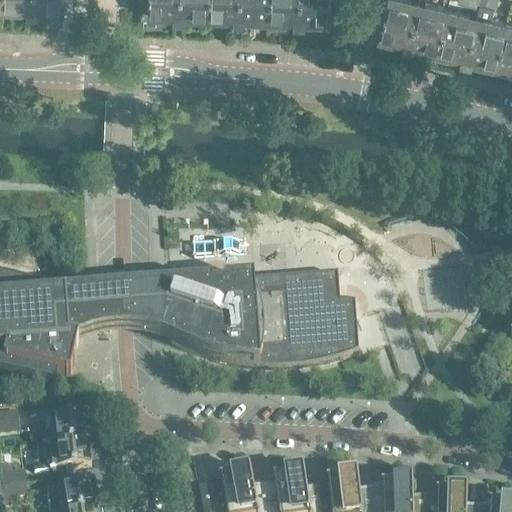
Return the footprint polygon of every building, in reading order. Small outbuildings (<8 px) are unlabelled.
[(32,12),(32,0),(2,0),(2,10),(3,7),(27,8),(27,13),(28,13),(28,12),(32,12)] [(63,0),(32,0),(32,12),(36,12),(36,13),(37,13),(37,8),(62,9),(62,13),(63,13),(63,0)] [(208,19),(209,0),(148,0),(148,16),(149,16),(149,13),(173,14),(173,19),(174,19),(174,17),(182,18),(182,19),(184,19),(184,14),(208,15),(208,19)] [(268,21),(269,0),(209,0),(208,19),(209,19),(209,15),(233,16),(233,21),(234,21),(234,20),(242,20),(242,21),(244,21),(244,17),(268,18),(268,21)] [(269,0),(268,21),(269,21),(269,18),(293,19),(293,23),(294,24),(294,22),(302,23),(302,24),(304,24),(304,19),(328,20),(328,24),(329,24),(330,0),(269,0)] [(436,54),(447,9),(413,0),(386,0),(385,5),(377,39),(378,39),(379,36),(402,42),(401,46),(403,47),(403,46),(407,47),(411,47),(410,49),(412,49),(413,44),(436,50),(436,54)] [(495,8),(497,0),(486,0),(485,6),(495,8)] [(494,68),(505,23),(447,9),(436,54),(437,50),(461,56),(460,61),(461,61),(461,60),(469,62),(469,63),(470,63),(471,59),(495,65),(494,68)] [(511,24),(505,23),(494,68),(495,68),(495,65),(511,68),(511,24)] [(359,355),(355,310),(354,306),(340,304),(337,277),(253,284),(253,277),(182,283),(182,289),(167,291),(152,292),(126,294),(99,296),(71,298),(70,298),(52,290),(36,284),(37,281),(14,275),(13,277),(0,274),(0,365),(70,382),(79,346),(86,343),(91,341),(96,340),(104,338),(112,337),(117,337),(122,336),(126,336),(132,337),(137,337),(145,338),(154,341),(162,343),(170,346),(178,350),(186,353),(193,356),(201,359),(212,363),(222,366),(229,367),(234,368),(256,370),(256,371),(263,371),(285,371),(286,371),(290,371),(312,368),(318,367),(340,362),(350,359),(358,355),(359,355)] [(0,435),(19,433),(16,413),(0,415),(0,435)] [(52,431),(54,446),(89,442),(86,417),(45,421),(46,431),(52,431)] [(91,468),(89,442),(54,446),(55,461),(49,462),(50,472),(91,468)] [(12,467),(0,469),(3,488),(25,485),(23,474),(13,475),(12,467)] [(256,511),(252,487),(249,473),(220,479),(221,484),(212,486),(199,488),(203,511),(256,511)] [(303,474),(274,478),(275,483),(266,485),(266,484),(252,487),(256,511),(308,511),(306,489),(303,474)] [(361,511),(359,492),(357,477),(327,481),(330,511),(361,511)] [(372,491),(359,492),(361,511),(413,511),(413,499),(412,484),(382,485),(382,486),(383,486),(384,491),(372,491)] [(26,497),(25,485),(3,488),(5,508),(17,506),(16,498),(26,497)] [(49,511),(85,511),(98,510),(94,485),(46,492),(49,511)] [(322,511),(318,487),(306,489),(308,511),(322,511)] [(426,498),(413,499),(413,511),(466,511),(467,508),(467,494),(437,493),(437,499),(427,499),(426,498)]
